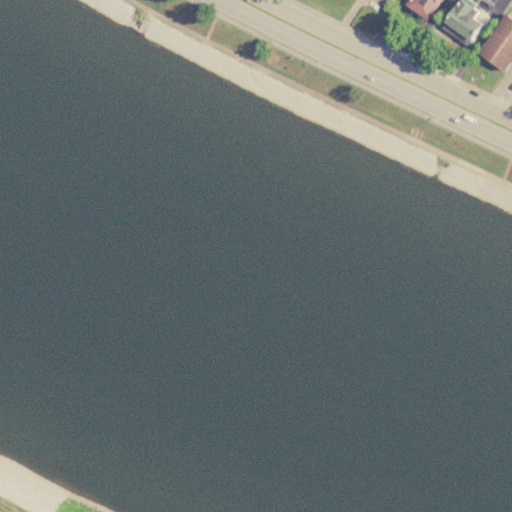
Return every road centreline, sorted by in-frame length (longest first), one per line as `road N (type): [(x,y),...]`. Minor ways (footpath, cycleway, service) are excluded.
road 1 (primary): [(214,0),(511,142)]
road 2 (primary): [(511,122),(255,0)]
